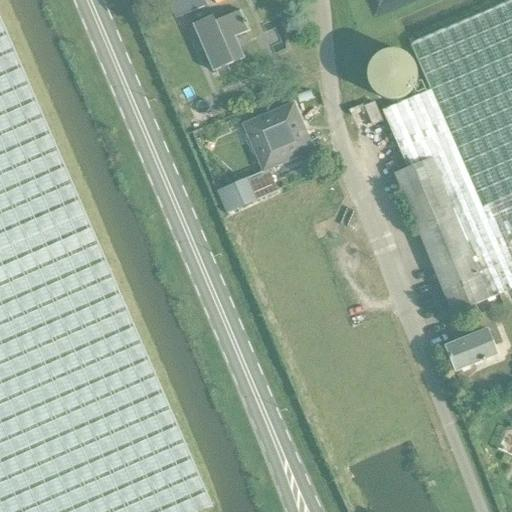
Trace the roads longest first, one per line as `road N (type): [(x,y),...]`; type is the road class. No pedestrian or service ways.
road 1 (tertiary): [(88,0),(296,500)]
road 2 (unclassified): [(482,511),(355,185),(322,0)]
